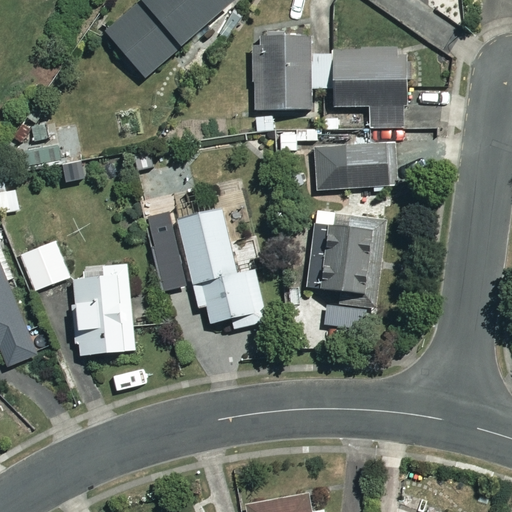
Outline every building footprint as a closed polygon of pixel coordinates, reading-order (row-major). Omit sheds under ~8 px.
[(251,3),(248,0),(153,0),(155,1),(111,35),(149,83),(251,3)] [(332,60),(332,52),(314,53),(313,41),(256,43),(259,117),(316,114),(315,92),(336,91),(336,110),(371,110),(371,132),(413,131),(412,59),(400,59),(400,48),(366,49),(366,60),(332,60)] [(85,159),(80,160),(74,125),(52,129),(49,112),(30,116),(33,132),(18,134),(25,175),(67,168),(71,188),(90,185),(85,159)] [(437,148),(318,153),(320,192),(403,189),(402,172),(438,170),(437,148)] [(0,191),(0,215),(0,218),(23,213),(18,188),(0,191)] [(345,212),(318,209),(308,294),(340,298),(339,307),(381,312),(389,240),(343,235),(345,212)] [(174,228),(171,215),(148,220),(165,295),(197,288),(203,313),(212,311),(216,330),(237,325),(238,332),(272,325),(261,276),(241,280),(227,217),(174,228)] [(74,282),(61,245),(25,257),(39,295),(74,282)] [(42,360),(2,248),(0,248),(0,354),(4,353),(11,371),(42,360)] [(87,281),(76,282),(82,362),(138,358),(132,268),(86,272),(87,281)] [(154,387),(150,371),(120,380),(125,395),(154,387)] [(313,511),(312,501),(252,511),(313,511)]
